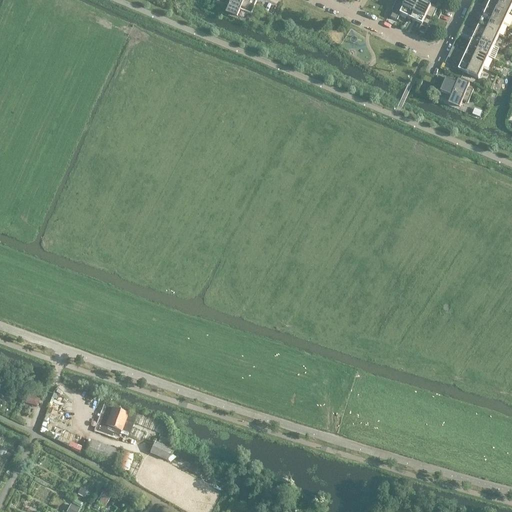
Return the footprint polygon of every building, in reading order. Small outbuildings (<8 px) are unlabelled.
[(237,16),(238,17),(240,11),(251,15),(257,2),(251,0),(215,0),(215,1),(229,6),(227,12),(227,13),(228,12),(237,16)] [(401,15),(411,20),(420,2),(415,0),(399,0),(391,18),(397,21),(401,15)] [(511,2),(507,0),(491,0),(489,5),(509,14),(511,7),(511,2)] [(420,2),(411,20),(422,25),(418,32),(425,35),(438,9),(430,5),(429,6),(420,2)] [(482,8),(479,14),(504,25),(509,14),(489,5),(486,10),(482,8)] [(479,14),(477,19),(481,21),(479,27),(499,36),(504,25),(479,14)] [(467,35),(470,28),(463,26),(460,33),(467,35)] [(472,30),(469,35),(494,47),(499,36),(479,27),(476,32),(472,30)] [(469,35),(467,41),(471,43),(469,48),(489,58),(494,60),(499,49),(494,47),(469,35)] [(462,52),(459,57),(484,69),(489,58),(469,48),(466,54),(462,52)] [(459,57),(456,62),(456,63),(461,65),(458,71),(479,80),(484,69),(459,57)] [(436,80),(424,75),(422,81),(433,85),(436,80)] [(460,107),(459,107),(460,107),(463,101),(468,104),(474,91),(468,88),(470,85),(459,80),(457,84),(446,79),(441,92),(452,97),(449,103),(450,103),(460,107)] [(22,402),(37,407),(39,399),(24,394),(22,402)] [(127,414),(112,408),(104,405),(100,415),(94,431),(117,440),(121,431),(129,434),(136,417),(127,414)] [(160,438),(157,443),(155,442),(149,454),(167,462),(174,445),(160,438)] [(119,451),(91,441),(85,455),(113,466),(119,451)] [(120,452),(112,470),(127,476),(134,457),(120,452)] [(106,506),(113,493),(105,490),(99,502),(106,506)] [(66,511),(77,511),(80,508),(71,503),(67,511),(66,511)]
